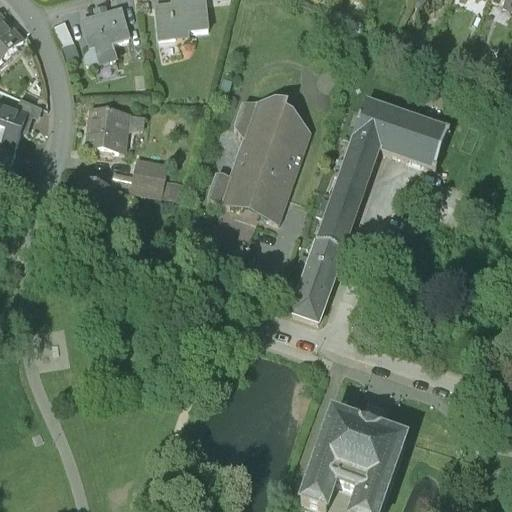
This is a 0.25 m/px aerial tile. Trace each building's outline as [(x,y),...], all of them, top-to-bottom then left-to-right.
[(171,12),(153,14),(157,52),(188,48),(187,42),(209,39),(204,0),(180,0),(170,1),(171,12)] [(505,13),(510,0),(480,0),(479,2),(505,13)] [(511,0),(510,0),(505,13),(503,20),(511,23),(511,0)] [(0,15),(0,74),(1,76),(31,43),(0,15)] [(114,53),(131,49),(122,16),(80,27),(89,60),(83,62),(87,77),(118,69),(114,53)] [(30,115),(0,105),(0,157),(14,162),(30,115)] [(268,228),(278,232),(310,139),(292,119),(285,116),(287,110),(275,105),(241,111),(233,135),(242,145),(229,183),(222,181),(215,182),(207,206),(229,214),(233,215),(241,213),(241,214),(259,220),(260,220),(265,226),(268,227),(268,228)] [(381,161),(396,117),(365,106),(338,185),(369,195),(381,161)] [(381,161),(438,180),(453,136),(396,117),(381,161)] [(87,119),(84,159),(127,162),(130,122),(87,119)] [(126,197),(78,182),(63,231),(110,246),(126,197)] [(357,231),(369,195),(338,185),(326,220),(357,231)] [(341,278),(357,231),(326,220),(309,268),(341,278)] [(321,336),(341,278),(309,268),(290,326),(321,336)] [(389,511),(412,449),(332,421),(300,511),(389,511)]
